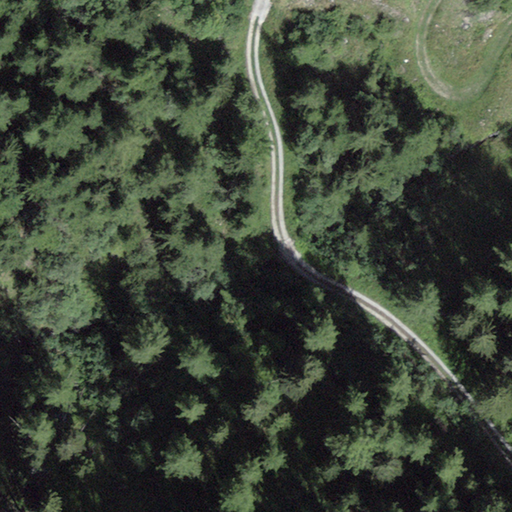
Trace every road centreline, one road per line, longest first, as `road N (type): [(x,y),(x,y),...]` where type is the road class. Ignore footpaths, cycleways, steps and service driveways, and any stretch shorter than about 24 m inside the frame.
road 1 (track): [(511,455),(406,333),(305,271),(287,248),(277,218),(272,128),(253,63),(263,0)]
road 2 (track): [(435,0),(420,48),(427,73),(445,92),(473,89),(511,24)]
